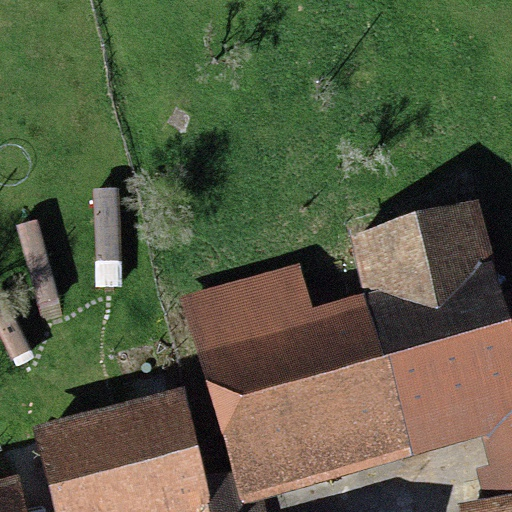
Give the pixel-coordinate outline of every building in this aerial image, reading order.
[(366,317),(401,440),(511,408),(511,353),(500,312),(475,224),(350,259),(366,317)] [(401,440),(366,317),(311,333),(296,281),(186,313),(243,511),(408,464),(401,440)] [(511,308),(500,312),(511,353),(511,308)] [(207,511),(187,417),(38,449),(51,511),(207,511)] [(511,511),(511,442),(494,447),(511,509),(511,511)] [(0,505),(0,511),(17,511),(15,502),(0,505)]
